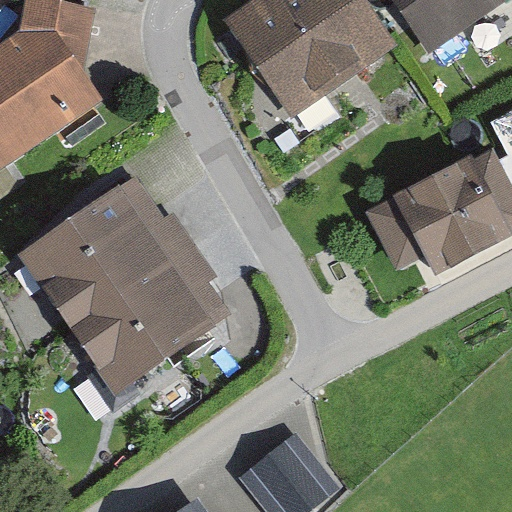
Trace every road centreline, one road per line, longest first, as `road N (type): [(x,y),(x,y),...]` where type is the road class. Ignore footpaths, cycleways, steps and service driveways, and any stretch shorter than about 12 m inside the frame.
road 1 (residential): [(334,359),(172,77),(166,34),(182,0)]
road 2 (residential): [(115,511),(334,359)]
road 3 (residential): [(334,359),(511,267)]
